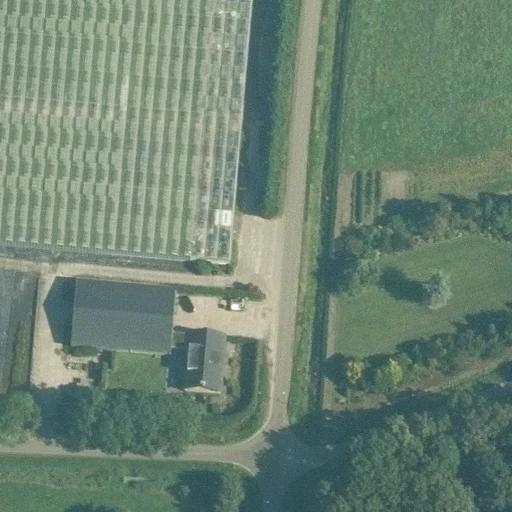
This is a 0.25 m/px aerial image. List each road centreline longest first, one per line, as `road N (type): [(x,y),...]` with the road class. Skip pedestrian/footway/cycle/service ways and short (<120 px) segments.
road 1 (unclassified): [(274,455),(318,0)]
road 2 (unclassified): [(274,455),(0,445)]
road 3 (unclassified): [(274,455),(317,459),(511,388)]
